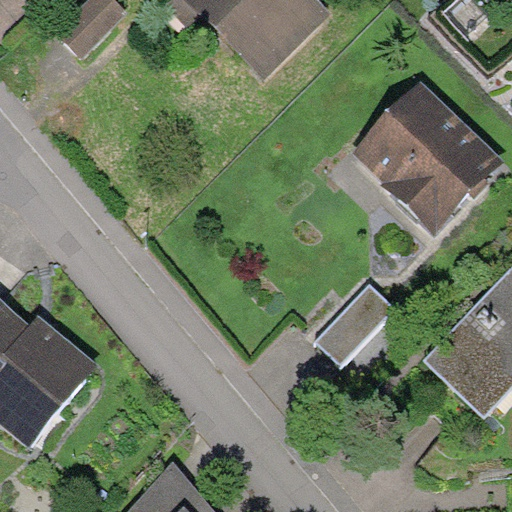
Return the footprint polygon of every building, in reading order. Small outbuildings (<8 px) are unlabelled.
[(83,0),(48,35),(71,58),(117,13),(104,0),(83,0)] [(176,0),(259,84),(328,18),(310,0),(176,0)] [(434,242),(505,168),(418,85),(347,158),(434,242)] [(511,257),(418,372),(483,425),(511,388),(511,257)] [(371,291),(323,348),(349,369),(396,313),(371,291)] [(25,333),(0,312),(0,438),(26,459),(96,371),(34,321),(25,333)] [(174,511),(159,498),(146,511),(174,511)]
